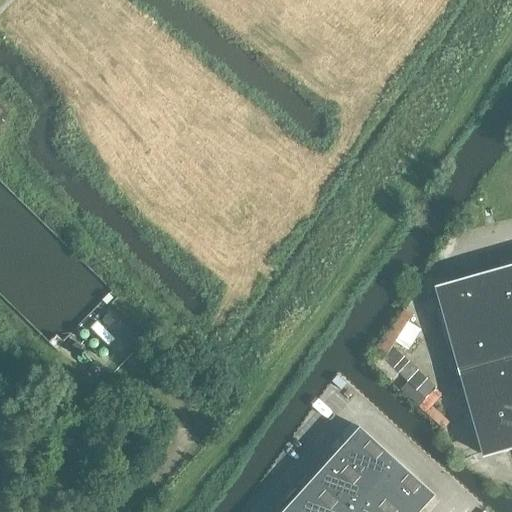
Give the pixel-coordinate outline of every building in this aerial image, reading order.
[(511,269),(482,278),(435,291),(481,454),(511,445),(511,269)] [(404,310),(378,351),(386,356),(412,316),(404,310)] [(381,359),(375,366),(393,382),(399,376),(381,359)] [(338,376),(332,382),(341,392),(347,385),(338,376)] [(420,511),(435,496),(359,427),(282,511),(420,511)]
